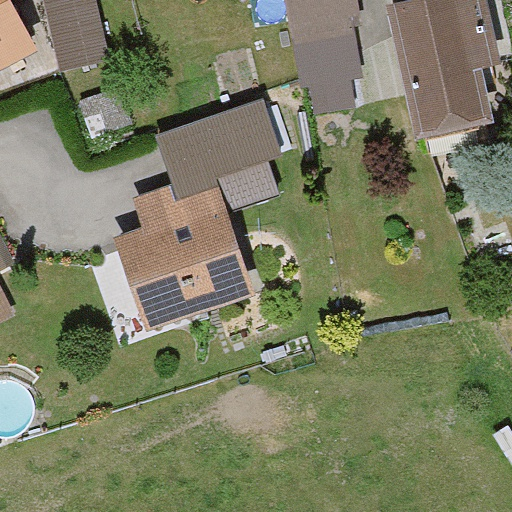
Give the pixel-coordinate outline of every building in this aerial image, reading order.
[(100,62),(86,0),(40,0),(35,1),(50,73),(100,62)] [(356,26),(352,0),(277,0),(283,37),(356,26)] [(507,66),(491,0),(444,0),(394,12),(422,133),(494,116),(484,71),(507,66)] [(0,55),(17,47),(0,12),(0,55)] [(355,32),(294,42),(301,87),(311,85),(316,113),(357,107),(352,78),(362,76),(355,32)] [(154,139),(172,187),(212,174),(225,213),(279,195),(265,157),(279,152),(261,101),(154,139)] [(225,213),(212,174),(172,187),(136,199),(146,229),(114,240),(145,330),(253,294),(225,213)]
